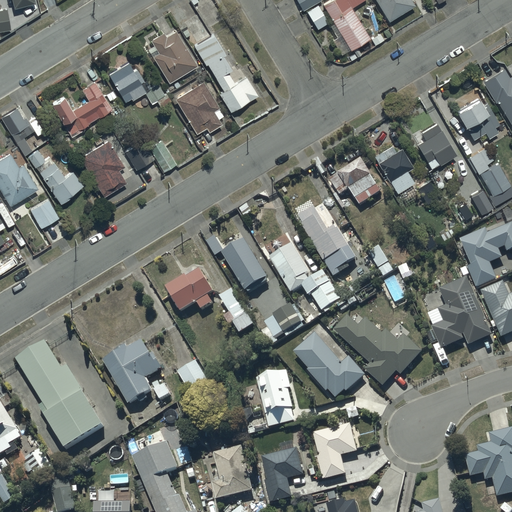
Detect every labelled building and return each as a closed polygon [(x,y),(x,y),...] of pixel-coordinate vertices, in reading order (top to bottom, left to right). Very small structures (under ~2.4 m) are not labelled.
[(294,0),(300,10),(318,0),(294,0)] [(325,0),(320,3),(347,49),(368,37),(350,6),(360,0),(325,0)] [(371,0),(384,21),(409,6),(405,0),(371,0)] [(315,5),(305,11),(315,29),(326,23),(315,5)] [(5,8),(0,8),(0,30),(9,28),(5,8)] [(161,48),(153,52),(171,80),(199,62),(176,26),(167,32),(165,29),(153,36),(161,48)] [(217,28),(195,41),(207,61),(209,59),(224,86),(221,88),(232,107),(258,92),(247,72),(236,79),(230,67),(233,65),(224,49),(228,47),(217,28)] [(129,58),(110,70),(126,97),(132,94),(134,96),(145,90),(151,100),(165,92),(158,80),(152,83),(141,63),(134,66),(129,58)] [(505,70),(484,82),(497,103),(499,102),(511,123),(511,76),(510,78),(505,70)] [(219,104),(221,103),(204,76),(176,93),(198,129),(207,124),(209,127),(223,119),(220,115),(224,113),(219,104)] [(66,88),(53,95),(69,124),(73,122),(77,129),(114,107),(98,78),(84,86),(90,96),(75,104),(66,88)] [(481,90),(456,103),(474,137),(487,130),(489,136),(499,131),(495,123),(500,120),(488,98),(486,99),(481,90)] [(1,113),(2,115),(25,153),(32,149),(24,135),(35,128),(27,114),(25,116),(17,104),(1,113)] [(423,130),(427,135),(419,140),(433,163),(457,148),(439,120),(423,130)] [(163,136),(151,143),(164,167),(177,160),(163,136)] [(111,137),(83,153),(105,193),(128,180),(120,165),(125,162),(111,137)] [(143,137),(125,148),(137,166),(154,155),(143,137)] [(485,143),(468,152),(478,170),(490,164),(488,161),(494,158),(485,143)] [(403,144),(379,158),(397,189),(415,178),(408,167),(414,163),(403,144)] [(37,147),(28,154),(36,165),(45,158),(37,147)] [(11,149),(0,154),(0,182),(10,201),(39,185),(25,159),(18,162),(11,149)] [(363,158),(334,177),(344,192),(351,188),(361,205),(384,191),(363,158)] [(63,172),(54,159),(40,169),(61,199),(85,182),(73,165),(63,172)] [(511,186),(499,164),(480,175),(492,197),(491,198),(495,206),(511,196),(511,186)] [(431,182),(419,190),(428,205),(440,198),(431,182)] [(484,191),(472,197),(482,216),(494,209),(484,191)] [(48,196),(32,206),(43,223),(59,212),(48,196)] [(331,231),(317,207),(316,204),(299,213),(302,217),(335,274),(341,270),(339,268),(359,256),(341,225),(331,231)] [(488,224),(461,236),(473,263),(469,264),(478,284),(499,275),(493,262),(504,257),(500,247),(507,244),(509,249),(511,247),(511,222),(491,232),(488,224)] [(206,240),(215,254),(223,249),(214,235),(206,240)] [(243,238),(221,252),(245,291),(267,278),(243,238)] [(295,240),(271,253),(292,291),(305,284),(310,293),(312,292),(322,309),(342,298),(326,269),(312,277),(308,270),(311,269),(295,240)] [(187,272),(168,282),(183,308),(200,298),(204,305),(215,299),(211,292),(216,289),(203,265),(188,274),(187,272)] [(445,318),(433,324),(444,346),(466,336),(470,344),(493,333),(467,274),(441,286),(449,304),(440,308),(445,318)] [(505,279),(482,288),(502,334),(511,330),(511,292),(511,293),(505,279)] [(348,297),(354,294),(362,289),(358,282),(350,286),(349,284),(341,289),(346,298),(348,297)] [(233,286),(222,294),(232,310),(225,314),(231,323),(235,320),(242,330),(256,321),(233,286)] [(304,319),(293,301),(275,312),(278,317),(268,323),(270,326),(262,331),(270,343),(278,338),(276,335),(304,319)] [(350,312),(335,327),(372,361),(367,366),(386,384),(400,368),(404,371),(423,350),(406,334),(402,339),(388,326),(384,331),(367,315),(361,322),(350,312)] [(316,330),(294,349),(329,389),(331,387),(337,395),(348,386),(349,389),(367,373),(351,355),(343,361),(316,330)] [(42,401),(37,404),(65,450),(103,427),(65,365),(61,367),(44,340),(16,358),(42,401)] [(126,347),(102,361),(129,407),(153,393),(146,381),(162,371),(144,340),(128,350),(126,347)] [(198,357),(179,369),(191,390),(210,379),(198,357)] [(288,366),(257,374),(271,425),(296,419),(292,405),(295,404),(291,387),(293,386),(288,366)] [(164,385),(155,390),(162,401),(170,395),(164,385)] [(0,453),(1,454),(14,447),(11,442),(23,435),(2,396),(0,397),(0,453)] [(352,422),(317,431),(323,456),(321,456),(326,475),(348,470),(344,453),(359,450),(352,422)] [(511,426),(487,432),(489,442),(479,445),(481,451),(467,454),(472,474),(485,472),(486,478),(494,476),(498,495),(511,492),(511,426)] [(180,465),(169,440),(135,453),(160,511),(199,511),(198,509),(191,511),(183,493),(180,494),(170,470),(180,465)] [(244,444),(217,450),(223,478),(215,480),(219,496),(254,488),(244,444)] [(68,468),(59,473),(43,445),(21,459),(29,473),(35,469),(41,480),(49,476),(51,478),(59,511),(60,511),(78,507),(68,468)] [(261,455),(271,500),(295,495),(291,476),(305,473),(299,447),(261,455)] [(4,474),(0,476),(0,490),(7,502),(17,496),(4,474)] [(425,509),(417,511),(446,511),(443,497),(423,501),(425,509)] [(360,511),(358,498),(348,500),(348,499),(328,502),(330,511),(360,511)] [(134,511),(134,500),(97,500),(97,511),(134,511)] [(250,511),(244,503),(232,511),(261,511),(258,507),(251,511),(250,511)]
